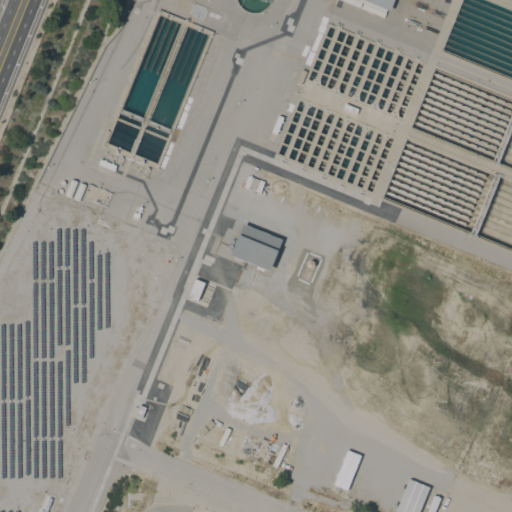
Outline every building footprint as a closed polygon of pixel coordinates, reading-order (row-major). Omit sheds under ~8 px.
[(393,0),(389,11),(363,0),(393,0)] [(301,69),(306,71),(300,84),(296,83),(301,69)] [(344,103),(358,109),(355,115),(342,109),(344,103)] [(278,115),(283,117),(276,134),(271,132),(278,115)] [(110,131),(103,146),(100,145),(106,130),(110,131)] [(103,160),(104,159),(105,160),(105,161),(111,163),(111,162),(113,163),(112,164),(116,165),(113,171),(98,164),(100,159),(103,160)] [(71,178),(77,181),(71,197),(64,194),(71,178)] [(80,182),(86,184),(80,200),(74,197),(80,182)] [(136,210),(137,208),(138,209),(139,206),(142,207),(141,210),(142,211),(141,213),(139,212),(139,214),(140,214),(138,219),(132,216),(134,212),(137,213),(138,212),(137,212),(137,211),(136,210)] [(242,261),(242,262),(232,258),(233,257),(229,255),(243,223),(282,240),(268,272),(242,261)] [(193,279),(203,283),(196,300),(186,297),(193,279)] [(105,298),(100,309),(96,307),(100,296),(105,298)] [(145,407),(141,418),(134,416),(139,405),(145,407)] [(393,511),(417,511),(428,487),(407,478),(393,511)]
